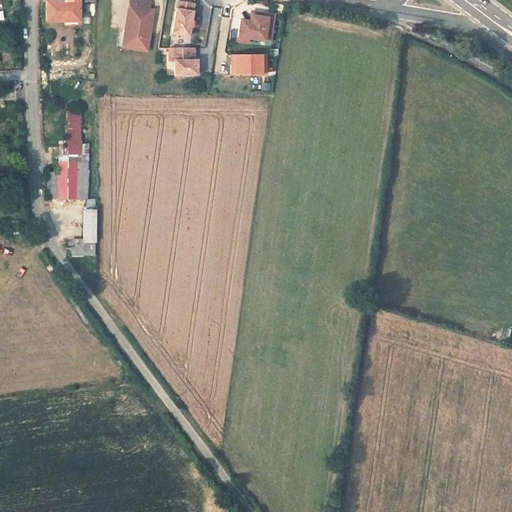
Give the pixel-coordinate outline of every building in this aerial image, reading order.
[(79,18),(78,0),(45,0),(46,18),(79,18)] [(137,1),(131,0),(129,0),(123,40),(148,44),(153,11),(148,10),(136,8),(137,1)] [(149,3),(137,1),(136,8),(148,10),(149,3)] [(193,5),(177,2),(172,34),(188,37),(189,28),(191,28),(192,22),(190,22),(193,5)] [(251,13),(250,17),(266,19),(264,30),(271,31),(273,17),(251,13)] [(249,22),(239,21),(236,42),(246,44),(247,39),(269,43),(271,31),(264,30),(266,19),(250,17),(249,22)] [(148,44),(123,40),(122,48),(147,52),(148,44)] [(193,48),(168,49),(169,61),(174,61),(174,76),(196,76),(196,61),(193,61),(193,48)] [(259,57),(231,57),(231,71),(236,71),(236,76),(259,76),(259,57)] [(55,159),(55,170),(79,170),(79,159),(79,154),(65,154),(65,158),(55,159)] [(54,195),(80,196),(79,170),(55,170),(54,195)] [(80,240),(95,240),(95,209),(80,207),(80,240)] [(95,249),(95,240),(80,240),(80,250),(95,249)]
